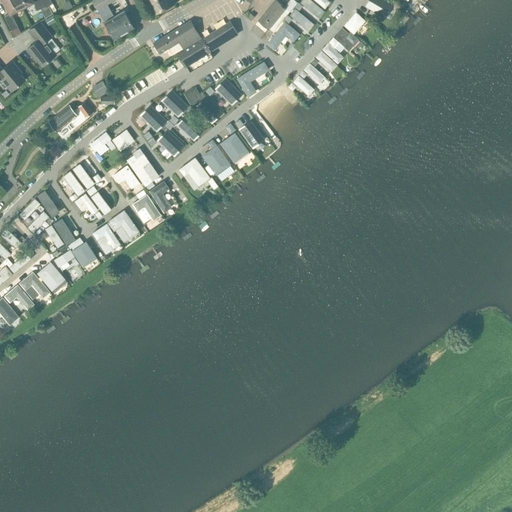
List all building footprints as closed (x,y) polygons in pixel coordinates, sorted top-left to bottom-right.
[(3,0),(10,13),(11,13),(22,8),(18,0),(3,0)] [(18,0),(22,8),(33,2),(37,10),(46,6),(43,0),(18,0)] [(91,0),(97,10),(113,0),(91,0)] [(172,0),(145,0),(153,15),(175,4),(172,0)] [(287,7),(278,0),(274,0),(259,19),(270,28),(287,7)] [(310,0),(303,0),(300,3),(319,19),(325,13),(310,0)] [(327,0),(313,0),(325,10),(331,3),(327,0)] [(382,0),(369,0),(366,6),(385,17),(392,6),(382,0)] [(295,9),(289,16),(309,32),(315,25),(295,9)] [(115,16),(125,34),(135,28),(125,10),(115,16)] [(356,12),(344,25),(353,34),(366,21),(356,12)] [(4,16),(12,30),(18,27),(11,13),(10,13),(4,16)] [(53,15),(45,20),(49,25),(56,21),(53,15)] [(115,16),(104,22),(114,40),(125,34),(115,16)] [(184,49),(202,39),(190,20),(154,43),(160,53),(179,41),(184,49)] [(210,50),(229,38),(237,33),(230,21),(203,38),(210,50)] [(284,21),(266,44),(274,50),(286,35),(292,40),(293,41),(300,34),(284,21)] [(37,41),(27,49),(32,55),(33,54),(42,65),(56,55),(45,41),(52,37),(40,22),(29,30),(37,41)] [(338,32),(334,36),(349,50),(353,46),(359,39),(350,31),(349,33),(342,27),(339,30),(338,32)] [(202,39),(184,49),(178,53),(186,65),(210,50),(203,38),(202,39)] [(328,44),(322,51),(337,65),(343,58),(328,44)] [(321,52),(315,58),(331,73),(337,67),(321,52)] [(17,67),(12,61),(2,69),(0,66),(0,78),(1,78),(11,91),(25,80),(15,69),(17,67)] [(264,61),(237,78),(248,97),(257,91),(251,81),(269,70),(264,61)] [(309,64),(303,71),(319,85),(325,79),(309,64)] [(298,77),(292,83),(308,97),(314,91),(298,77)] [(100,96),(110,90),(104,79),(93,86),(100,96)] [(225,79),(216,89),(231,103),(241,93),(225,79)] [(210,86),(205,91),(210,95),(215,91),(210,86)] [(195,87),(185,94),(191,104),(205,96),(202,91),(199,93),(195,87)] [(172,91),(162,101),(177,115),(186,105),(172,91)] [(207,97),(197,106),(210,121),(221,112),(207,97)] [(93,111),(85,102),(74,111),(69,105),(49,122),(57,132),(72,120),(77,126),(88,117),(87,116),(93,111)] [(151,105),(141,115),(155,130),(165,120),(151,105)] [(194,140),(205,129),(188,113),(178,124),(194,140)] [(174,115),(169,120),(174,124),(178,119),(174,115)] [(240,119),(235,123),(238,127),(243,123),(240,119)] [(169,120),(165,125),(170,129),(174,124),(169,120)] [(251,121),(240,129),(252,146),(263,138),(251,121)] [(231,123),(227,126),(231,133),(236,130),(231,123)] [(127,129),(112,139),(121,151),(135,140),(127,129)] [(167,130),(157,140),(172,154),(182,144),(167,130)] [(116,146),(112,139),(111,138),(106,131),(89,144),(95,151),(106,142),(112,149),(116,146)] [(148,131),(144,135),(147,140),(152,136),(148,131)] [(235,132),(220,143),(234,162),(249,151),(235,132)] [(152,137),(148,140),(151,145),(156,142),(152,137)] [(217,144),(202,155),(217,175),(224,169),(230,165),(231,164),(217,144)] [(134,155),(127,159),(145,185),(153,180),(144,166),(144,165),(150,161),(144,153),(137,158),(134,154),(134,155)] [(195,157),(179,169),(184,175),(189,172),(198,185),(210,177),(195,157)] [(80,165),(72,171),(88,191),(95,185),(80,165)] [(127,165),(112,175),(118,183),(124,179),(130,187),(138,181),(127,165)] [(70,172),(63,178),(78,198),(85,192),(70,172)] [(155,186),(149,190),(164,212),(172,207),(163,193),(170,188),(164,180),(155,186)] [(45,190),(37,195),(51,216),(58,212),(51,201),(52,201),(45,190)] [(85,193),(74,201),(81,211),(87,207),(92,214),(98,210),(85,193)] [(98,193),(91,198),(105,217),(112,212),(98,193)] [(147,193),(132,203),(137,212),(145,207),(153,220),(161,215),(147,193)] [(20,214),(25,219),(40,203),(35,198),(20,214)] [(124,209),(109,220),(115,230),(122,225),(130,237),(139,231),(124,209)] [(43,211),(28,227),(33,232),(49,216),(43,211)] [(62,218),(54,224),(67,244),(75,238),(62,218)] [(107,223),(92,233),(97,240),(104,235),(113,249),(121,243),(107,223)] [(47,228),(58,247),(65,243),(54,224),(47,228)] [(0,232),(16,247),(21,242),(5,227),(0,232)] [(84,242),(72,249),(82,267),(97,257),(86,241),(84,242)] [(11,253),(0,242),(0,252),(6,258),(11,253)] [(70,251),(54,262),(59,269),(75,258),(70,251)] [(15,272),(31,258),(27,252),(10,267),(15,272)] [(50,260),(37,271),(52,287),(65,277),(50,260)] [(0,273),(1,275),(0,276),(0,284),(13,274),(6,266),(0,270),(0,273)] [(33,271),(20,282),(26,290),(32,284),(40,293),(43,297),(50,291),(39,279),(33,271)] [(18,284),(5,295),(10,302),(14,299),(17,296),(20,300),(28,309),(34,303),(24,292),(18,284)] [(3,297),(0,298),(0,312),(10,325),(20,316),(9,304),(3,297)]
